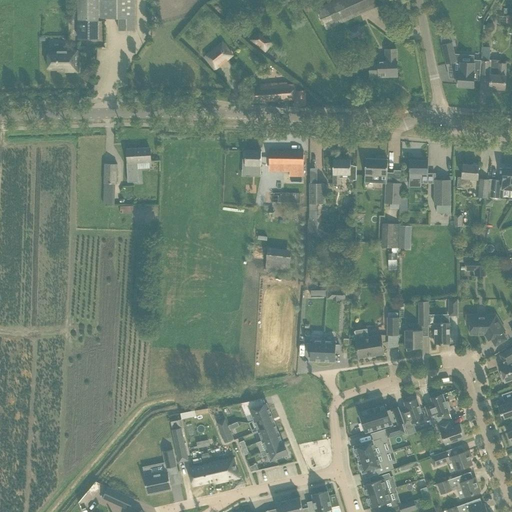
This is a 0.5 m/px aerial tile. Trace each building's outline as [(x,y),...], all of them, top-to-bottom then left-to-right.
[(78,0),(78,39),(98,39),(98,18),(119,18),(119,30),(135,30),(134,0),(78,0)] [(335,0),(316,9),(325,29),(371,8),(380,4),(379,1),(380,0),(335,0)] [(253,43),(265,53),(269,48),(257,38),(253,43)] [(203,57),(214,71),(234,55),(223,41),(203,57)] [(441,45),(446,64),(456,62),(452,42),(441,45)] [(481,74),(489,75),(490,47),(483,46),(481,74)] [(385,61),(378,62),(378,64),(369,64),(370,75),(378,75),(378,77),(397,76),(396,49),(385,49),(385,61)] [(78,71),(78,54),(73,54),(73,51),(57,51),(57,52),(48,52),(48,70),(65,70),(65,71),(78,71)] [(471,63),(460,62),(459,72),(458,86),(473,87),(474,80),(479,80),(480,60),(472,59),(471,63)] [(505,76),(506,64),(499,63),(500,60),(492,59),(491,75),(490,78),(490,88),(505,89),(505,79),(505,76)] [(249,88),(249,92),(250,102),(294,99),(295,106),(305,105),(304,95),(304,91),(294,91),(294,85),(286,85),(286,83),(264,85),(264,87),(249,88)] [(150,158),(150,148),(127,150),(127,160),(128,162),(129,182),(137,181),(137,162),(150,161),(150,158)] [(269,160),(269,165),(269,170),(290,171),(290,176),(303,176),(303,166),(303,161),(303,151),(269,150),(269,160)] [(249,169),(249,176),(260,176),(261,165),(261,151),(245,151),(245,159),(242,159),(242,169),(249,169)] [(387,176),(388,159),(365,158),(364,181),(374,182),(374,176),(387,176)] [(356,180),(356,166),(350,166),(350,160),(333,160),(333,170),(333,174),(333,184),(340,184),(340,174),(348,174),(348,178),(349,180),(351,181),(354,181),(356,180)] [(409,179),(421,179),(421,174),(428,174),(428,160),(409,160),(409,179)] [(103,205),(114,205),(115,183),(116,183),(117,164),(105,163),(104,183),(103,205)] [(462,177),(457,177),(457,188),(465,189),(466,186),(470,187),(470,179),(477,179),(478,176),(479,166),(463,164),(462,177)] [(511,189),(511,168),(503,168),(502,178),(502,179),(500,179),(500,180),(499,189),(511,189)] [(448,179),(434,179),(434,205),(437,205),(436,213),(450,213),(450,180),(448,179)] [(478,197),(487,197),(489,180),(480,179),(478,197)] [(499,189),(500,180),(489,179),(489,180),(487,197),(498,198),(499,189)] [(384,203),(399,204),(400,183),(386,182),(384,203)] [(317,204),(324,204),(324,183),(309,183),(309,219),(317,219),(317,204)] [(273,192),(272,207),(299,208),(300,193),(273,192)] [(462,226),(462,215),(453,215),(453,226),(462,226)] [(381,246),(398,247),(399,224),(383,223),(381,246)] [(268,248),(265,271),(288,274),(290,250),(268,248)] [(388,270),(397,270),(398,253),(388,253),(388,270)] [(467,260),(467,270),(485,270),(486,260),(467,260)] [(448,315),(457,315),(457,299),(448,299),(448,315)] [(418,302),(419,325),(429,324),(428,308),(428,301),(418,302)] [(470,335),(480,334),(484,334),(488,341),(491,339),(495,346),(507,339),(502,332),(505,330),(496,315),(466,315),(466,324),(470,324),(470,335)] [(387,334),(398,334),(399,318),(387,317),(387,334)] [(434,323),(434,334),(435,344),(450,343),(449,322),(446,322),(446,320),(444,318),(437,318),(436,320),(436,322),(434,323)] [(405,330),(405,348),(422,348),(422,330),(405,330)] [(355,338),(358,358),(384,354),(381,335),(355,338)] [(323,340),(311,340),(311,343),(307,343),(306,351),(310,352),(310,360),(322,361),(323,340)] [(322,361),(334,361),(335,353),(340,353),(340,345),(335,344),(335,341),(323,340),(322,361)] [(499,367),(502,375),(501,375),(501,377),(502,379),(503,380),(504,380),(505,382),(511,379),(511,348),(500,355),(504,365),(499,367)] [(511,390),(502,394),(505,404),(498,406),(501,414),(502,414),(504,418),(511,415),(511,390)] [(451,419),(449,412),(448,411),(450,410),(447,402),(445,402),(442,394),(440,395),(438,394),(434,395),(433,397),(431,398),(433,404),(425,407),(427,412),(430,421),(432,426),(436,424),(451,419)] [(424,419),(420,408),(416,398),(414,399),(412,398),(408,399),(407,402),(404,403),(406,408),(399,411),(401,415),(404,423),(408,434),(415,432),(413,426),(417,424),(416,422),(424,419)] [(256,407),(253,400),(241,403),(246,416),(251,414),(254,420),(271,413),(266,403),(256,407)] [(399,411),(398,407),(391,410),(387,411),(385,405),(379,407),(370,410),(360,413),(360,415),(359,415),(362,425),(363,425),(365,432),(378,428),(378,426),(390,422),(391,427),(396,425),(404,423),(401,415),(399,411)] [(258,430),(275,423),(271,413),(254,420),(256,426),(251,428),(253,433),(258,430)] [(225,419),(216,422),(225,443),(233,439),(225,419)] [(454,426),(452,420),(452,419),(451,419),(436,424),(438,431),(440,431),(445,445),(455,441),(465,438),(460,424),(454,426)] [(239,426),(237,421),(228,425),(230,430),(239,426)] [(279,433),(275,423),(258,430),(262,440),(279,433)] [(387,435),(405,430),(402,423),(396,425),(391,427),(385,429),(387,435)] [(283,443),(279,433),(262,440),(266,450),(283,443)] [(182,435),(174,437),(178,457),(187,455),(182,435)] [(386,453),(381,437),(354,446),(354,448),(353,448),(355,456),(357,456),(359,461),(386,453)] [(207,441),(196,443),(198,449),(208,446),(207,441)] [(288,454),(283,443),(266,450),(260,452),(262,456),(268,454),(270,461),(288,454)] [(469,450),(453,456),(451,449),(431,456),(434,466),(452,460),(456,470),(472,465),(469,457),(471,456),(469,450)] [(144,475),(148,494),(171,489),(168,474),(177,472),(173,450),(163,452),(167,471),(144,475)] [(391,470),(386,453),(359,461),(359,463),(357,463),(360,471),(362,471),(362,473),(375,469),(377,474),(391,470)] [(234,457),(209,463),(214,482),(214,483),(228,480),(228,478),(233,477),(234,479),(239,478),(237,468),(236,468),(234,457)] [(209,463),(188,467),(193,487),(214,482),(209,463)] [(441,494),(461,487),(465,497),(471,495),(480,491),(475,477),(473,478),(470,472),(461,475),(437,483),(441,494)] [(388,489),(385,479),(390,477),(389,473),(379,476),(380,479),(364,485),(365,487),(363,488),(365,494),(367,494),(368,496),(388,490),(388,489)] [(426,486),(420,488),(423,497),(429,494),(427,488),(426,486)] [(125,495),(107,487),(103,497),(121,506),(125,495)] [(392,501),(389,494),(397,492),(395,487),(388,489),(388,490),(368,496),(368,498),(366,499),(369,505),(370,505),(371,507),(392,501)] [(323,511),(324,510),(331,509),(327,491),(312,494),(316,510),(309,511),(308,511),(323,511)] [(302,511),(300,497),(288,500),(290,511),(302,511)] [(487,511),(486,508),(485,509),(483,504),(482,504),(480,498),(447,509),(448,511),(487,511)] [(290,511),(288,500),(276,503),(278,511),(290,511)] [(403,511),(416,508),(414,500),(399,505),(400,511),(403,511)]
